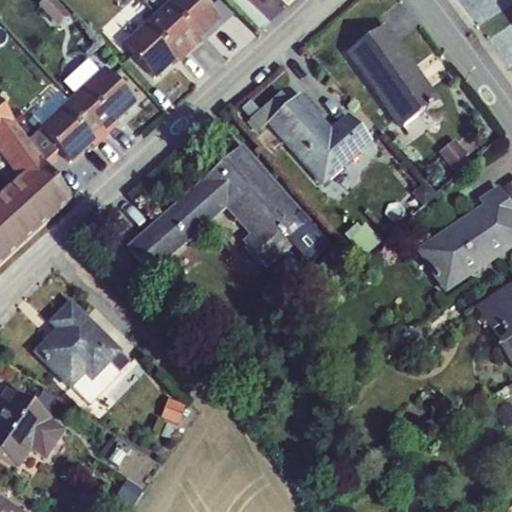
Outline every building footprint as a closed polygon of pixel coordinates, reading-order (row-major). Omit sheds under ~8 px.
[(55,0),(44,0),(38,5),(58,28),(70,17),(55,0)] [(172,0),(156,15),(191,54),(204,43),(200,39),(221,20),(203,0),(172,0)] [(122,45),(155,81),(176,62),(179,66),(191,54),(156,15),(122,45)] [(346,55),(400,130),(440,101),(386,27),(346,55)] [(72,100),(107,138),(119,126),(117,124),(138,105),(105,69),(72,100)] [(255,137),(266,126),(291,104),(281,92),(246,125),(255,137)] [(266,126),(323,188),(372,143),(347,116),(331,130),(301,96),(291,104),(266,126)] [(55,151),(71,166),(92,147),(94,149),(107,138),(72,100),(40,131),(55,151)] [(0,146),(22,176),(40,160),(0,105),(0,146)] [(55,151),(40,131),(29,139),(43,159),(55,151)] [(455,141),(439,155),(452,170),(454,168),(460,174),(472,164),(467,158),(469,157),(455,141)] [(150,278),(225,211),(250,236),(242,243),(267,272),(314,228),(242,147),(126,249),(150,278)] [(0,265),(70,201),(40,160),(22,176),(0,196),(0,265)] [(414,253),(444,296),(511,250),(511,209),(498,187),(478,203),(481,208),(414,253)] [(358,224),(344,236),(363,259),(382,243),(366,224),(361,228),(358,224)] [(511,283),(473,309),(499,346),(497,347),(511,370),(511,369),(511,283)] [(48,324),(55,332),(32,355),(70,392),(71,391),(84,377),(91,384),(109,367),(120,355),(122,353),(70,302),(48,324)] [(120,355),(109,367),(115,373),(127,361),(120,355)] [(90,407),(115,373),(109,367),(91,384),(77,398),(90,407)] [(493,374),(481,388),(493,398),(505,385),(493,374)] [(71,391),(77,398),(91,384),(84,377),(71,391)] [(52,421),(7,390),(0,401),(0,408),(2,409),(0,412),(0,457),(19,470),(31,452),(52,421)] [(41,395),(34,404),(45,411),(53,401),(41,395)] [(501,396),(486,407),(492,415),(495,413),(507,404),(501,396)] [(167,399),(159,420),(178,427),(186,406),(167,399)] [(511,410),(507,404),(495,413),(507,429),(511,425),(511,410)] [(65,431),(52,421),(31,452),(45,461),(65,431)] [(128,481),(116,498),(131,508),(143,491),(128,481)] [(0,511),(20,511),(0,498),(0,511)]
